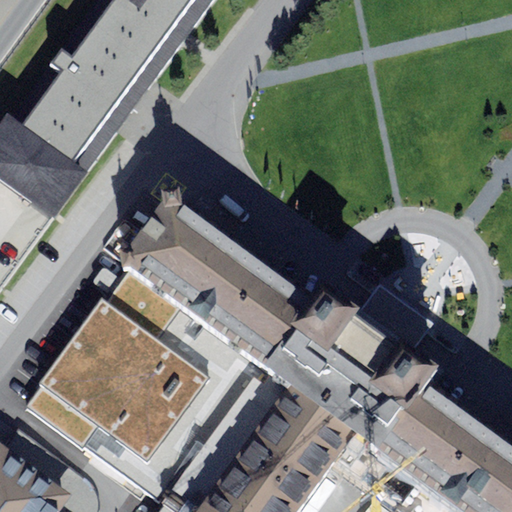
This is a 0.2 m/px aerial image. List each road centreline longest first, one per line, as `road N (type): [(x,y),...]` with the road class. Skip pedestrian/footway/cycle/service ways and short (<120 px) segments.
road 1 (residential): [(280,0),(0,371)]
road 2 (unknown): [(0,403),(109,511)]
